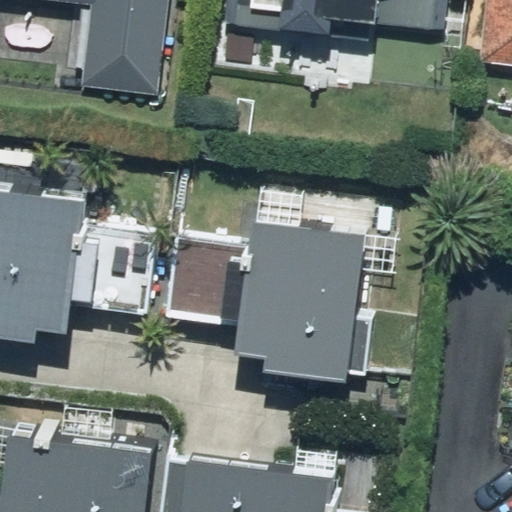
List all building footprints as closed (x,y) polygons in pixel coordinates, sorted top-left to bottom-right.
[(161,93),(169,0),(76,0),(69,84),(161,93)] [(446,0),(223,0),(220,54),(258,57),(260,31),(331,36),(333,10),(377,13),(378,0),(402,0),(401,22),(445,25),(446,0)] [(511,0),(483,0),(480,67),(511,69),(511,0)] [(82,188),(0,179),(0,327),(32,331),(33,319),(62,323),(72,237),(79,237),(81,220),(78,220),(82,188)] [(364,222),(248,207),(244,233),(174,224),(164,308),(237,317),(233,347),(282,353),(281,360),(364,370),(372,308),(353,305),(364,222)] [(124,214),(92,213),(91,238),(83,238),(81,303),(152,306),(156,223),(124,222),(124,214)] [(0,511),(143,511),(147,428),(0,420),(0,511)] [(375,511),(376,510),(327,507),(331,462),(182,452),(177,511),(375,511)]
